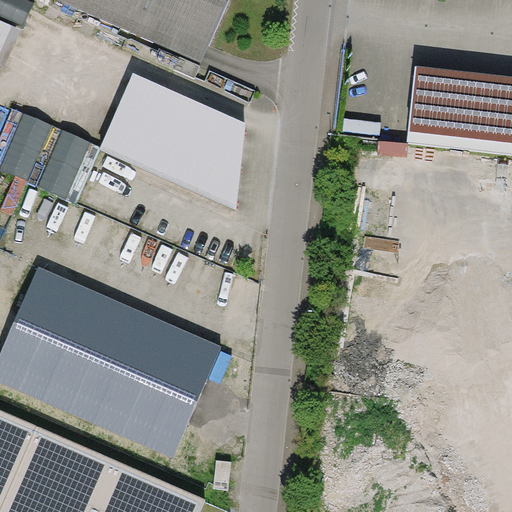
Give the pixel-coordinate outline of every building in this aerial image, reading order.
[(54,0),(154,43),(203,65),(211,47),(232,0),(54,0)] [(198,67),(179,58),(173,70),(193,79),(198,67)] [(511,87),(418,77),(412,130),(511,140),(511,87)] [(248,133),(131,79),(102,152),(240,206),(248,133)] [(198,511),(202,503),(0,415),(0,511),(198,511)] [(233,463),(217,461),(214,490),(230,492),(233,463)]
